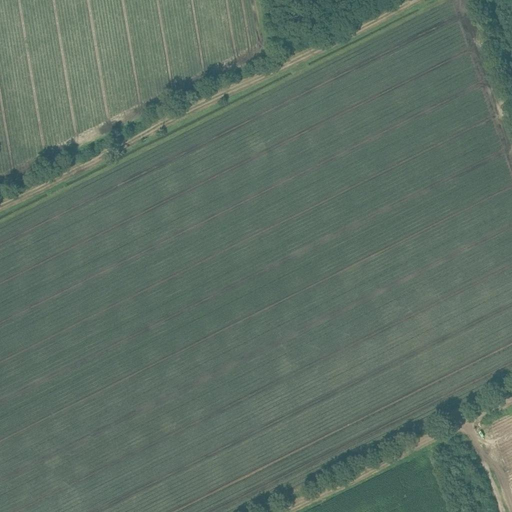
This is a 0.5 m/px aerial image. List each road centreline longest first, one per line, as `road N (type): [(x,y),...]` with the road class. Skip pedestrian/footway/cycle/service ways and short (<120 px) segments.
road 1 (track): [(417,0),(0,207)]
road 2 (track): [(464,422),(280,511)]
